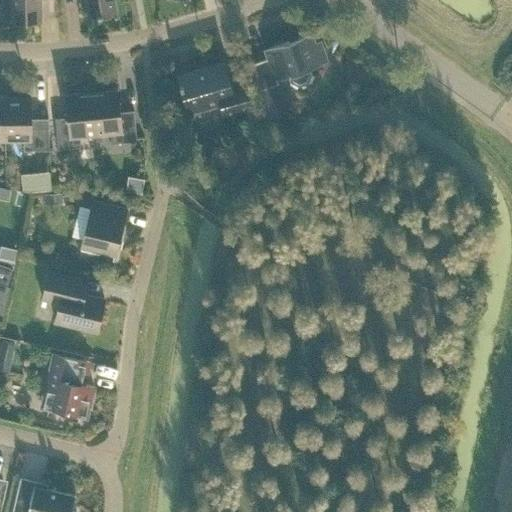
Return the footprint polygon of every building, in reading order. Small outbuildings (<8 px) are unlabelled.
[(1,0),(0,5),(0,19),(12,20),(12,22),(40,21),(39,0),(1,0)] [(102,15),(116,12),(114,0),(85,0),(88,18),(102,15)] [(273,85),(278,83),(289,79),(290,81),(298,86),(307,83),(311,74),(309,67),(326,61),(320,42),(314,43),(311,33),(265,49),(268,58),(246,65),(255,91),(257,90),(273,85)] [(220,103),(225,123),(254,114),(244,81),(230,85),(224,63),(178,76),(188,113),(220,103)] [(276,95),(273,85),(257,90),(261,100),(276,95)] [(110,132),(111,143),(136,141),(134,110),(120,111),(117,91),(91,93),(96,133),(110,132)] [(96,133),(91,93),(65,96),(67,117),(54,118),(58,149),(80,146),(79,135),(96,133)] [(23,139),(23,150),(48,149),(48,118),(30,119),(30,99),(4,99),(5,140),(23,139)] [(0,185),(0,198),(8,200),(10,188),(0,185)] [(62,204),(61,193),(42,194),(43,205),(62,204)] [(81,246),(115,255),(126,208),(93,200),(81,246)] [(0,282),(8,285),(12,268),(0,263),(0,282)] [(58,303),(54,321),(96,331),(104,299),(84,294),(88,281),(77,278),(48,271),(42,298),(58,303)] [(0,344),(0,360),(10,363),(15,345),(1,341),(0,344)] [(45,389),(47,390),(44,404),(84,414),(88,399),(90,400),(93,386),(81,383),(86,361),(54,353),(45,389)] [(29,501),(15,498),(11,511),(74,511),(71,511),(76,494),(33,484),(29,501)]
